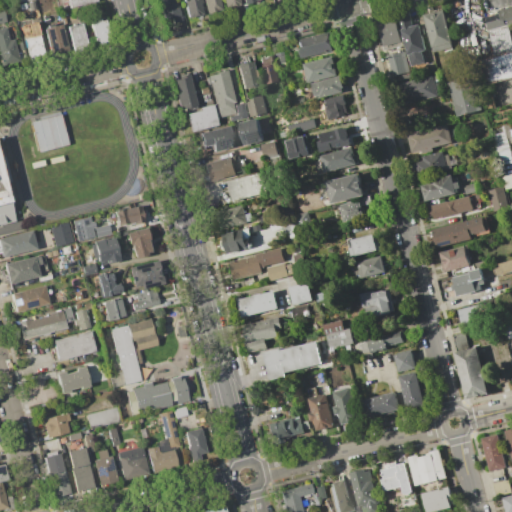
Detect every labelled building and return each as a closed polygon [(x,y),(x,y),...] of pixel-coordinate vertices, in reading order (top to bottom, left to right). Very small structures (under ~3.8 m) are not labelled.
[(96,1),(96,0),(65,0),(68,8),(96,1)] [(174,0),(176,5),(177,5),(181,21),(165,25),(158,0),(174,0)] [(198,0),(202,14),(187,17),(182,0),(198,0)] [(217,0),(220,10),(206,14),(202,0),(217,0)] [(238,0),(239,4),(224,8),(222,0),(238,0)] [(407,9),(410,26),(418,24),(419,29),(421,28),(423,34),(421,35),(424,50),(420,51),(422,62),(410,65),(407,54),(406,54),(396,12),(407,9)] [(433,12),(432,10),(438,9),(438,11),(442,10),(450,41),(430,46),(422,15),(433,12)] [(395,18),(401,45),(382,49),(379,34),(380,33),(378,22),(395,18)] [(92,23),(106,20),(111,39),(97,42),(92,23)] [(67,27),(82,23),(87,44),(72,48),(67,27)] [(45,28),(62,24),(69,50),(51,54),(45,28)] [(0,28),(7,27),(10,40),(13,39),(16,52),(0,56),(0,28)] [(326,31),(331,50),(300,57),(295,39),(326,31)] [(25,38),(39,35),(43,50),(29,54),(25,38)] [(282,51),(284,61),(275,63),(273,53),(282,51)] [(403,51),(409,72),(391,76),(386,55),(403,51)] [(511,77),(490,83),(484,60),(511,52),(511,77)] [(260,59),(272,55),(279,80),(266,83),(260,59)] [(331,56),(336,75),(307,82),(302,63),(331,56)] [(251,60),(257,85),(242,89),(236,64),(251,60)] [(216,73),(215,72),(226,69),(234,101),(231,102),(234,112),(218,117),(207,75),(216,73)] [(178,78),(178,75),(186,73),(195,108),(186,110),(185,107),(178,109),(171,80),(178,78)] [(431,75),(436,95),(402,104),(397,84),(431,75)] [(339,76),(342,87),(341,88),(341,91),(319,97),(318,95),(314,96),(311,83),(339,76)] [(469,77),(477,111),(457,116),(449,82),(469,77)] [(325,101),(325,98),(342,94),(346,112),(343,112),(343,115),(327,119),(322,101),(325,101)] [(254,99),(253,97),(261,95),(265,113),(249,117),(245,101),(254,99)] [(244,102),(247,118),(237,120),(234,104),(244,102)] [(198,110),(198,107),(211,104),(216,124),(189,131),(185,113),(198,110)] [(257,118),(262,140),(240,145),(239,137),(241,137),(238,122),(257,118)] [(312,118),(315,127),(288,134),(286,125),(312,118)] [(509,123),(511,136),(506,138),(511,162),(499,165),(489,128),(509,123)] [(445,124),(450,142),(430,147),(431,150),(420,152),(420,149),(410,152),(405,134),(445,124)] [(228,126),(233,147),(212,151),(211,143),(202,146),(198,133),(228,126)] [(350,144),(320,152),(317,142),(321,141),(319,133),(343,127),(344,128),(346,127),(350,144)] [(303,136),(308,154),(288,159),(284,141),(303,136)] [(273,141),(277,154),(263,158),(259,144),(273,141)] [(321,158),(320,155),(351,147),(353,155),(354,154),(355,156),(354,157),(355,164),(324,172),(322,165),(320,166),(318,158),(321,158)] [(441,151),(445,170),(425,175),(420,155),(441,151)] [(231,156),(235,174),(206,181),(202,163),(231,156)] [(0,165),(15,221),(0,224),(0,165)] [(262,172),(267,191),(232,200),(228,181),(262,172)] [(325,181),(358,173),(363,195),(331,203),(325,181)] [(430,182),(429,179),(450,174),(455,193),(424,200),(420,185),(430,182)] [(475,183),(477,191),(464,194),(463,185),(475,183)] [(486,189),(500,185),(506,207),(492,211),(486,189)] [(468,196),(468,195),(478,192),(480,201),(477,201),(479,208),(432,218),(432,215),(428,215),(426,205),(468,196)] [(359,200),(362,217),(343,221),(339,204),(359,200)] [(139,205),(142,221),(132,223),(131,221),(116,224),(113,211),(139,205)] [(220,210),(220,207),(227,205),(228,209),(241,205),(244,216),(249,215),(250,220),(245,221),(245,222),(219,229),(215,212),(220,210)] [(307,211),(310,223),(298,227),(294,214),(307,211)] [(88,216),(89,222),(92,221),(94,227),(91,228),(93,235),(75,240),(70,220),(88,216)] [(431,231),(431,229),(482,216),(485,230),(469,234),(470,238),(435,247),(432,235),(427,236),(426,232),(431,231)] [(65,220),(71,241),(53,246),(48,225),(65,220)] [(108,224),(110,233),(95,237),(93,228),(108,224)] [(144,228),(147,239),(146,240),(150,253),(133,258),(129,244),(128,244),(125,232),(144,228)] [(248,228),(250,236),(248,236),(250,246),(246,247),(246,248),(226,253),(222,234),(248,228)] [(0,236),(30,229),(35,248),(0,257),(0,236)] [(352,238),(353,239),(373,234),(377,249),(352,256),(348,239),(352,238)] [(112,237),(118,259),(95,265),(89,243),(112,237)] [(464,246),(469,265),(444,272),(439,252),(464,246)] [(228,262),(255,255),(255,253),(280,247),(283,260),(259,266),(261,272),(232,280),(228,262)] [(292,255),(300,253),(303,263),(295,265),(292,255)] [(41,254),(45,270),(37,272),(38,276),(7,284),(2,264),(41,254)] [(380,255),(384,271),(359,277),(355,261),(380,255)] [(511,259),(511,271),(496,276),(493,265),(511,259)] [(132,286),(127,267),(157,260),(162,283),(140,288),(139,284),(132,286)] [(267,271),(266,267),(283,262),(284,265),(290,263),(293,273),(269,280),(267,273),(266,274),(265,271),(267,271)] [(94,273),(82,274),(81,266),(92,264),(94,273)] [(452,277),(470,272),(469,271),(480,268),(484,283),(478,284),(480,290),(454,297),(450,285),(454,284),(452,277)] [(109,272),(112,284),(117,283),(119,291),(99,296),(94,275),(109,272)] [(308,282),(312,300),(293,305),(289,287),(308,282)] [(42,285),(47,303),(14,311),(10,294),(42,285)] [(136,301),(134,293),(154,288),(158,303),(132,310),(130,302),(136,301)] [(372,290),(372,292),(388,289),(393,310),(390,311),(390,313),(368,318),(366,308),(375,306),(374,304),(361,307),(358,293),(372,290)] [(273,290),(277,308),(242,317),(237,299),(273,290)] [(79,291),(81,298),(74,299),(73,292),(79,291)] [(118,298),(123,316),(105,320),(100,302),(118,298)] [(489,301),(492,315),(460,323),(457,309),(489,301)] [(306,305),(309,316),(293,319),(291,309),(306,305)] [(76,319),(73,311),(83,308),(88,326),(78,329),(77,325),(74,326),(73,320),(76,319)] [(28,318),(29,319),(50,314),(49,312),(61,309),(66,326),(22,338),(17,321),(28,318)] [(119,371),(109,329),(124,325),(124,323),(149,317),(155,345),(137,349),(140,362),(135,363),(139,380),(112,387),(109,374),(119,371)] [(278,317),(280,326),(275,327),(276,336),(264,339),(266,348),(246,353),(240,325),(278,317)] [(341,320),(343,329),(348,328),(352,343),(328,349),(322,324),(341,320)] [(182,324),(185,335),(177,337),(174,327),(182,324)] [(511,337),(506,339),(503,328),(511,325),(511,337)] [(88,331),(93,350),(56,360),(51,340),(88,331)] [(400,331),(403,341),(385,346),(386,349),(363,355),(360,342),(400,331)] [(464,332),(468,349),(476,346),(488,394),(466,399),(450,336),(464,332)] [(278,348),(278,350),(316,341),(321,363),(284,372),(285,376),(269,379),(263,352),(278,348)] [(411,350),(415,368),(398,372),(394,354),(411,350)] [(63,371),(64,373),(75,370),(74,368),(83,365),(88,386),(80,388),(79,386),(68,389),(68,391),(60,393),(55,373),(63,371)] [(399,379),(399,376),(416,371),(424,405),(407,409),(400,381),(398,381),(398,379),(399,379)] [(182,378),(187,400),(176,403),(175,400),(169,401),(170,405),(137,413),(131,388),(141,385),(141,383),(149,381),(150,385),(164,381),(165,382),(170,381),(169,377),(177,375),(178,379),(182,378)] [(350,387),(358,420),(341,424),(338,413),(334,414),(332,406),(336,405),(332,391),(350,387)] [(394,392),(398,409),(365,417),(361,400),(394,392)] [(311,412),(308,398),(325,394),(333,426),(315,430),(313,420),(309,421),(308,413),(311,412)] [(115,406),(119,421),(88,428),(85,414),(115,406)] [(183,406),(185,414),(174,418),(171,410),(183,406)] [(169,410),(178,446),(168,448),(159,412),(169,410)] [(66,413),(67,420),(64,420),(67,432),(45,437),(41,419),(66,413)] [(267,430),(265,424),(292,417),(292,419),(296,418),(295,415),(299,414),(303,432),(279,438),(281,443),(271,445),(269,437),(264,438),(263,431),(267,430)] [(114,427),(118,444),(111,446),(107,429),(114,427)] [(200,427),(205,452),(198,453),(200,459),(191,461),(184,431),(200,427)] [(511,461),(511,428),(503,431),(511,461)] [(78,431),(79,437),(67,440),(66,434),(78,431)] [(90,433),(93,444),(85,446),(82,435),(90,433)] [(496,434),(505,467),(488,471),(480,438),(496,434)] [(140,445),(147,473),(123,480),(115,452),(140,445)] [(156,446),(158,453),(172,449),(176,466),(151,472),(145,448),(156,446)] [(82,447),(92,486),(75,491),(69,468),(70,467),(66,451),(82,447)] [(97,458),(95,451),(104,449),(106,456),(110,455),(116,480),(98,485),(92,459),(97,458)] [(416,454),(417,457),(430,454),(430,451),(438,449),(445,477),(413,485),(406,456),(416,454)] [(57,453),(61,468),(63,467),(69,492),(52,497),(41,457),(57,453)] [(389,467),(388,464),(394,462),(394,464),(403,462),(411,491),(402,493),(400,485),(383,490),(380,479),(382,478),(379,469),(389,467)] [(0,463),(2,463),(6,479),(0,480),(0,485),(3,497),(9,495),(13,509),(1,511),(1,509),(0,509),(0,463)] [(363,469),(363,471),(368,469),(378,511),(374,511),(362,511),(360,505),(357,506),(349,472),(363,469)] [(344,479),(351,509),(339,511),(335,511),(329,483),(344,479)] [(507,480),(510,493),(495,496),(492,483),(507,480)] [(309,483),(312,492),(297,496),(301,511),(283,511),(278,490),(309,483)] [(321,485),(324,497),(317,498),(314,487),(321,485)] [(448,487),(451,499),(449,500),(450,507),(430,511),(425,511),(425,506),(422,507),(419,494),(448,487)] [(511,494),(511,511),(504,511),(501,497),(511,494)]
